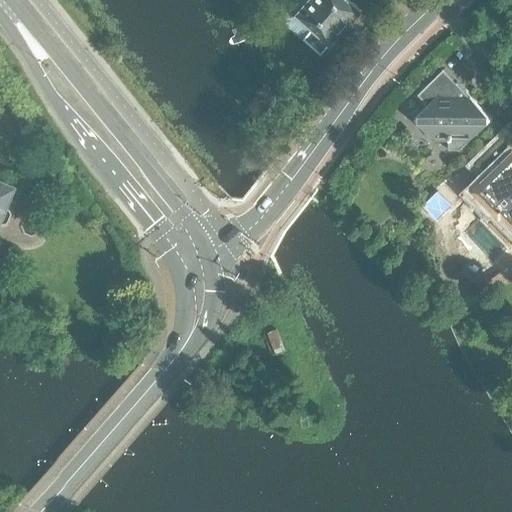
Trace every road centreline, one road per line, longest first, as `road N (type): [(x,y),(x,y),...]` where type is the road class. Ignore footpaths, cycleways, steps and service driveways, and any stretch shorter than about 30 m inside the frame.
road 1 (tertiary): [(195,258),(250,227),(322,127),(429,7)]
road 2 (secondary): [(195,258),(0,1)]
road 3 (secondary): [(41,511),(183,345),(199,294),(195,258)]
